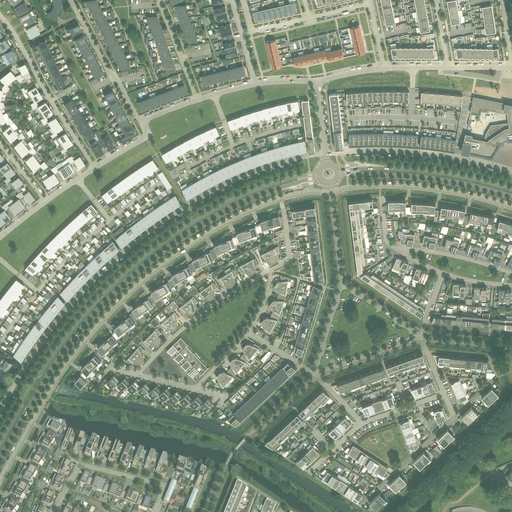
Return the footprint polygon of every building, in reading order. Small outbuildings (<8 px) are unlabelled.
[(17,11),(20,16),(32,10),(31,7),(28,8),(24,2),(15,7),(15,8),(14,8),(16,12),(17,11)] [(61,8),(61,2),(54,3),(54,7),(51,13),(49,12),(47,15),(53,18),(55,16),(57,17),(59,14),(58,13),(61,8)] [(215,11),(216,14),(227,12),(225,6),(224,3),(217,5),(217,8),(216,8),(214,8),(215,11)] [(24,25),(28,23),(35,19),(33,16),(32,17),(29,11),(32,10),(20,16),(21,18),(20,19),(24,25)] [(217,21),(220,20),(221,20),(221,22),(228,20),(228,18),(227,12),(216,14),(217,18),(217,21)] [(220,28),(221,32),(232,29),(230,23),(229,23),(228,20),(221,22),(222,25),(221,25),(219,26),(219,28),(220,28)] [(38,23),(31,27),(26,29),(29,34),(28,34),(30,38),(35,35),(35,34),(39,32),(37,27),(40,26),(38,23)] [(70,35),(71,38),(77,35),(75,32),(81,30),(78,24),(73,26),(72,26),(66,29),(67,32),(70,31),(72,34),(70,35)] [(224,37),(225,37),(226,40),(233,38),(232,35),(233,35),(232,29),(221,32),(222,36),(222,38),(224,37)] [(195,35),(195,33),(186,33),(186,37),(186,39),(188,39),(188,41),(197,41),(197,34),(195,35)] [(75,46),(75,47),(87,40),(86,41),(85,39),(86,38),(84,35),(78,38),(77,35),(71,38),(73,41),(75,40),(78,45),(75,46)] [(224,45),(225,49),(236,46),(235,40),(234,40),(233,38),(226,40),(227,42),(226,43),(224,43),(224,45)] [(1,42),(0,40),(0,51),(1,51),(6,48),(5,47),(7,46),(9,45),(7,41),(6,42),(4,39),(1,42)] [(37,49),(38,50),(52,44),(51,43),(47,44),(45,40),(43,41),(39,43),(39,42),(35,43),(38,49),(37,49)] [(78,52),(89,46),(87,44),(88,44),(87,40),(75,47),(75,48),(79,47),(80,50),(78,52)] [(39,52),(41,56),(50,51),(49,48),(52,45),(52,44),(38,50),(39,52)] [(80,57),(81,57),(92,51),(91,51),(90,49),(91,49),(89,46),(78,52),(78,53),(82,52),(83,55),(80,57)] [(226,53),(227,55),(226,56),(226,59),(238,55),(237,52),(238,52),(236,46),(225,49),(226,53)] [(461,48),(461,47),(454,48),(455,52),(456,52),(457,58),(463,57),(461,48)] [(11,50),(0,55),(0,57),(2,61),(4,60),(6,63),(11,60),(12,61),(15,59),(17,57),(14,52),(13,52),(11,50)] [(42,60),(43,61),(57,55),(56,54),(52,55),(50,51),(41,56),(43,60),(42,60)] [(83,62),(83,63),(95,56),(94,57),(93,55),(94,54),(92,51),(81,57),(81,58),(84,58),(86,61),(83,62)] [(44,63),(46,66),(55,62),(54,59),(57,56),(60,55),(60,54),(57,55),(43,61),(44,63)] [(86,68),(98,62),(98,61),(97,62),(96,60),(97,60),(95,56),(83,63),(84,64),(87,63),(89,66),(86,68)] [(47,70),(48,72),(61,66),(61,64),(57,65),(55,62),(46,66),(48,70),(47,70)] [(89,73),(101,67),(100,67),(99,65),(98,62),(86,68),(87,69),(90,68),(92,72),(89,73)] [(22,73),(19,75),(22,80),(24,79),(22,74),(28,72),(25,64),(19,67),(22,73)] [(49,73),(51,77),(60,73),(59,70),(62,67),(61,66),(48,72),(49,74),(49,73)] [(243,66),(237,67),(239,76),(245,74),(243,66)] [(102,70),(101,67),(89,73),(90,75),(93,74),(95,77),(103,73),(101,71),(102,70)] [(10,71),(5,74),(11,81),(15,77),(19,81),(22,80),(19,75),(15,76),(10,71)] [(210,83),(208,74),(207,72),(203,73),(204,75),(202,76),(204,85),(210,83)] [(52,81),(53,83),(66,77),(66,75),(62,76),(60,73),(51,77),(53,81),(52,81)] [(5,84),(2,86),(8,90),(9,88),(6,85),(11,81),(5,74),(0,78),(5,84)] [(67,78),(66,77),(53,83),(54,84),(56,90),(60,88),(59,87),(63,85),(65,84),(64,81),(67,78)] [(184,84),(178,87),(181,95),(187,92),(184,84)] [(0,89),(0,96),(1,96),(2,91),(7,92),(8,90),(2,86),(1,90),(0,89)] [(28,91),(31,96),(38,92),(35,87),(29,91),(27,88),(22,91),(24,94),(28,91)] [(178,87),(172,89),(176,97),(181,95),(178,87)] [(172,89),(167,91),(170,99),(176,97),(172,89)] [(107,100),(115,95),(114,92),(113,92),(112,90),(104,94),(106,98),(102,100),(103,102),(107,100)] [(167,91),(161,93),(164,101),(170,99),(167,91)] [(37,104),(35,101),(42,97),(38,92),(31,96),(35,102),(30,104),(32,107),(37,104)] [(161,93),(156,95),(159,103),(164,101),(161,93)] [(109,105),(118,101),(117,97),(116,98),(115,96),(116,95),(115,95),(107,100),(108,103),(105,106),(106,107),(109,105)] [(156,95),(150,97),(153,106),(159,103),(156,95)] [(150,97),(144,100),(148,108),(153,106),(150,97)] [(508,139),(509,140),(511,139),(511,104),(505,103),(505,104),(503,104),(503,103),(474,97),(471,113),(480,115),(481,110),(484,111),(484,112),(489,113),(489,110),(504,113),(507,114),(508,122),(491,125),(485,134),(484,139),(472,137),(472,134),(465,133),(461,152),(469,153),(469,152),(492,157),(500,143),(501,143),(504,142),(503,140),(508,139)] [(65,106),(67,109),(78,101),(78,100),(74,102),(72,98),(64,103),(65,106)] [(308,99),(302,100),(307,140),(308,140),(309,152),(315,151),(308,99)] [(144,100),(139,102),(142,110),(148,108),(144,100)] [(68,111),(70,114),(82,106),(84,105),(83,103),(81,105),(77,107),(75,104),(79,102),(78,101),(67,109),(69,111),(68,111)] [(112,110),(121,106),(119,103),(117,101),(118,101),(109,105),(111,108),(108,111),(108,112),(112,110)] [(288,111),(292,110),(293,114),(295,114),(294,110),(291,101),(286,102),(286,103),(288,111)] [(45,102),(39,106),(37,104),(32,107),(34,109),(38,107),(41,112),(48,107),(45,102)] [(286,103),(280,104),(282,112),(283,112),(288,111),(286,103)] [(276,114),(281,113),(282,117),(284,116),(283,112),(282,112),(280,104),(274,105),(276,114)] [(274,105),(268,107),(271,115),(276,114),(274,105)] [(71,116),(73,119),(81,114),(85,111),(84,110),(80,111),(78,109),(82,107),(82,106),(70,114),(71,114),(72,116),(71,116)] [(115,116),(124,111),(122,108),(121,108),(120,106),(121,106),(112,110),(114,114),(110,116),(111,118),(115,116)] [(40,120),(42,122),(47,119),(45,116),(52,112),(48,107),(41,112),(45,117),(40,120)] [(265,117),(269,116),(270,120),(272,119),(271,115),(268,107),(262,108),(265,117)] [(262,109),(257,110),(259,119),(260,118),(265,117),(262,108),(262,109)] [(253,120),(258,119),(259,123),(261,122),(260,118),(259,119),(257,110),(251,112),(253,121),(253,120)] [(113,122),(114,123),(118,121),(127,116),(125,113),(124,114),(123,112),(124,111),(115,116),(117,119),(113,122)] [(251,112),(245,114),(248,122),(249,122),(253,121),(251,112)] [(76,124),(85,119),(88,116),(87,115),(83,116),(81,114),(73,119),(74,119),(75,121),(74,121),(76,124)] [(242,124),(247,123),(248,127),(250,126),(249,122),(248,122),(245,114),(239,116),(242,125),(242,124)] [(0,122),(4,120),(7,123),(12,120),(10,118),(5,120),(3,115),(0,115),(0,122)] [(117,128),(120,126),(129,122),(128,119),(127,119),(126,117),(127,117),(127,116),(118,121),(119,124),(116,127),(117,128)] [(242,125),(239,116),(234,118),(236,127),(238,126),(239,130),(243,128),(242,125)] [(48,122),(51,127),(58,123),(55,117),(49,122),(47,119),(42,122),(44,125),(48,122)] [(29,120),(34,127),(37,125),(32,118),(29,120)] [(231,129),(236,127),(237,131),(239,130),(238,126),(236,127),(234,118),(228,120),(231,129)] [(80,129),(88,124),(92,121),(91,120),(87,121),(85,119),(76,124),(77,124),(78,126),(80,129)] [(14,123),(12,120),(7,123),(9,126),(3,131),(7,136),(14,131),(10,126),(14,123)] [(120,126),(123,132),(132,127),(130,124),(129,122),(120,126)] [(50,135),(52,138),(57,134),(56,132),(62,128),(58,123),(51,127),(55,132),(50,135)] [(83,134),(91,129),(95,126),(94,125),(90,127),(88,124),(80,129),(81,129),(82,131),(81,131),(83,134)] [(343,131),(342,125),(333,126),(335,148),(343,148),(342,142),(341,142),(340,137),(341,136),(341,132),(343,131)] [(215,136),(219,134),(216,126),(210,128),(214,136),(213,137),(214,141),(216,140),(215,136)] [(131,128),(132,127),(123,132),(125,135),(121,137),(123,140),(133,134),(135,134),(131,128)] [(208,139),(213,137),(214,136),(210,128),(204,131),(205,131),(208,139)] [(93,132),(91,129),(83,134),(84,134),(85,136),(84,136),(86,139),(95,134),(98,132),(97,130),(93,132)] [(17,136),(18,139),(23,135),(21,132),(17,135),(14,131),(7,136),(11,141),(17,136)] [(205,131),(199,134),(203,142),(202,142),(204,146),(206,145),(204,141),(208,139),(205,131)] [(58,138),(61,143),(68,138),(65,133),(59,137),(57,134),(52,138),(54,140),(58,138)] [(106,138),(103,140),(102,138),(99,139),(102,145),(105,143),(108,149),(114,145),(111,140),(108,134),(105,135),(106,138)] [(198,144),(202,142),(203,142),(199,134),(194,136),(198,144)] [(14,146),(18,150),(25,145),(21,140),(25,137),(23,135),(18,139),(20,141),(14,146)] [(194,136),(188,139),(192,147),(191,147),(193,151),(195,150),(193,146),(198,144),(194,136)] [(72,143),(68,138),(61,143),(65,148),(60,151),(62,153),(67,150),(66,147),(72,143)] [(103,152),(100,147),(102,145),(99,139),(96,141),(97,143),(94,145),(92,142),(90,144),(93,151),(94,150),(97,155),(103,152)] [(187,149),(191,147),(192,147),(188,139),(183,142),(187,150),(187,149)] [(305,140),(298,142),(300,151),(301,151),(305,150),(304,150),(306,149),(306,150),(307,150),(305,140)] [(183,142),(178,145),(182,153),(181,153),(183,157),(185,156),(183,152),(187,150),(183,142)] [(297,142),(292,143),(294,152),(299,151),(298,151),(300,150),(300,151),(298,142),(297,142)] [(292,143),(286,145),(288,154),(293,153),(292,152),(294,152),(292,143)] [(29,150),(25,145),(18,150),(22,155),(28,151),(30,153),(35,149),(33,147),(29,150)] [(177,155),(181,153),(182,153),(178,145),(173,147),(177,156),(177,155)] [(286,145),(280,146),(282,155),(287,154),(286,154),(288,153),(288,154),(286,145)] [(280,146),(274,148),(277,157),(281,156),(281,155),(282,155),(280,146)] [(172,148),(167,151),(171,159),(173,163),(175,162),(173,158),(177,156),(173,147),(172,148)] [(274,148),(268,150),(271,159),(275,158),(275,157),(276,157),(277,157),(274,148)] [(32,155),(26,160),(30,165),(36,160),(39,157),(36,152),(35,149),(30,153),(32,155)] [(268,150),(262,152),(265,161),(269,159),(270,158),(270,159),(271,159),(268,150)] [(166,162),(171,159),(167,151),(162,154),(166,162)] [(255,154),(256,160),(258,160),(259,163),(263,161),(265,160),(265,161),(262,152),(255,154)] [(71,156),(69,157),(72,162),(75,161),(79,167),(84,163),(79,156),(74,160),(71,156)] [(254,161),(252,156),(244,158),(248,167),(248,166),(249,166),(250,166),(254,165),(252,161),(254,161)] [(69,163),(64,166),(68,173),(74,170),(69,164),(72,162),(69,157),(66,159),(69,163)] [(244,158),(239,161),(242,169),(244,168),(244,169),(248,167),(244,158)] [(153,159),(147,163),(152,170),(158,167),(153,159)] [(36,160),(30,165),(33,170),(39,165),(43,170),(48,166),(44,161),(40,165),(36,160)] [(238,161),(233,163),(236,172),(237,171),(236,171),(238,170),(238,171),(242,169),(239,161),(238,161)] [(0,169),(3,173),(11,167),(7,162),(1,167),(0,165),(0,169)] [(179,176),(181,174),(179,171),(186,167),(183,162),(170,170),(174,178),(179,176)] [(147,163),(142,166),(147,174),(152,170),(147,163)] [(233,163),(227,166),(231,174),(232,173),(233,173),(236,172),(233,163)] [(56,166),(53,167),(57,172),(59,171),(63,177),(68,173),(64,166),(59,170),(56,166)] [(142,166),(137,169),(142,177),(147,174),(142,166)] [(227,166),(221,168),(225,177),(225,176),(227,176),(231,174),(227,166)] [(11,179),(9,176),(15,172),(11,167),(3,173),(7,178),(4,180),(6,183),(11,179)] [(53,173),(48,176),(53,184),(58,180),(54,174),(57,172),(53,167),(51,169),(53,173)] [(221,168),(216,171),(220,179),(221,178),(221,179),(225,177),(221,168)] [(137,169),(132,173),(137,180),(142,177),(137,169)] [(216,171),(210,174),(214,182),(216,181),(220,179),(216,171)] [(158,174),(162,180),(163,181),(167,179),(162,172),(158,174)] [(132,173),(127,176),(133,184),(137,180),(132,173)] [(210,174),(204,177),(209,185),(210,184),(211,184),(214,182),(210,174)] [(13,181),(11,179),(6,183),(9,186),(10,185),(13,189),(23,181),(19,176),(13,181)] [(48,187),(53,184),(48,176),(43,180),(48,187)] [(127,176),(122,180),(128,187),(133,184),(127,176)] [(204,177),(199,180),(203,188),(204,188),(203,188),(205,187),(209,185),(204,177)] [(163,181),(167,188),(168,189),(170,187),(171,186),(167,179),(163,181)] [(122,180),(117,183),(123,191),(128,187),(122,180)] [(199,180),(193,183),(198,191),(200,190),(203,188),(199,180)] [(117,183),(112,187),(118,194),(123,191),(117,183)] [(193,194),(194,193),(198,191),(193,183),(188,186),(193,194)] [(189,197),(193,194),(188,186),(183,190),(187,198),(188,198),(187,197),(189,196),(189,197)] [(112,187),(108,191),(113,198),(118,194),(112,187)] [(24,195),(21,191),(18,193),(22,198),(24,196),(29,202),(34,198),(29,191),(24,195)] [(101,196),(106,203),(113,198),(108,191),(101,196)] [(14,202),(20,210),(25,206),(20,200),(22,198),(18,193),(16,195),(19,199),(14,202)] [(173,197),(170,199),(175,206),(180,202),(176,195),(173,197)] [(170,199),(165,202),(170,209),(175,206),(170,199)] [(406,201),(406,200),(400,200),(400,210),(405,210),(406,214),(408,214),(408,207),(406,207),(405,201),(406,201)] [(4,204),(8,209),(10,207),(15,214),(20,210),(14,202),(9,206),(6,202),(4,204)] [(163,204),(160,205),(165,212),(170,209),(165,202),(163,204)] [(411,202),(411,207),(408,207),(408,214),(411,214),(411,212),(416,212),(417,203),(411,202)] [(436,204),(430,203),(430,213),(435,213),(434,217),(437,217),(438,210),(435,210),(435,204),(436,204)] [(0,213),(0,214),(5,221),(10,217),(5,211),(8,209),(4,204),(1,206),(4,210),(0,213)] [(92,204),(87,208),(93,215),(93,214),(97,211),(92,204)] [(158,207),(155,209),(160,216),(165,212),(160,205),(158,207)] [(292,210),(293,215),(296,215),(306,214),(306,213),(316,212),(315,206),(305,207),(305,208),(298,209),(292,210)] [(445,216),(446,207),(441,207),(441,211),(438,210),(437,217),(440,218),(445,218),(445,216)] [(85,209),(82,212),(88,219),(93,215),(87,208),(85,209)] [(465,209),(460,208),(458,218),(464,219),(463,222),(466,223),(467,216),(464,215),(465,209)] [(155,209),(150,212),(155,219),(160,216),(155,209)] [(80,213),(78,216),(84,223),(88,219),(82,212),(80,213)] [(148,214),(145,216),(150,223),(155,219),(150,212),(148,214)] [(471,212),(470,213),(470,216),(467,216),(466,223),(469,223),(469,221),(474,222),(476,213),(471,212)] [(482,214),(480,214),(476,213),(474,222),(481,224),(482,214)] [(489,215),(483,214),(482,214),(481,224),(487,225),(489,215)] [(494,217),(494,216),(489,215),(487,225),(492,226),(491,229),(494,230),(496,223),(493,223),(494,217)] [(76,217),(73,220),(79,227),(84,223),(78,216),(76,217)] [(145,216),(140,219),(145,226),(150,223),(145,216)] [(281,224),(279,216),(272,217),(274,226),(281,224)] [(272,217),(266,219),(268,227),(274,226),(272,217)] [(141,230),(145,226),(140,219),(139,218),(134,221),(135,223),(141,230)] [(268,227),(266,219),(261,220),(262,224),(258,225),(260,232),(263,232),(263,231),(269,230),(268,227)] [(71,221),(68,224),(75,231),(79,227),(73,220),(71,221)] [(499,220),(498,224),(496,223),(494,230),(497,231),(497,229),(502,230),(505,221),(499,220)] [(511,223),(509,222),(505,221),(502,230),(509,232),(511,223)] [(135,223),(131,227),(136,234),(141,230),(135,223)] [(68,224),(64,228),(70,235),(75,231),(68,224)] [(258,235),(257,233),(260,232),(258,225),(253,227),(249,228),(251,237),(258,235)] [(131,227),(126,231),(131,237),(136,234),(131,227)] [(62,230),(60,232),(66,239),(69,236),(70,235),(64,228),(62,230)] [(249,228),(243,230),(245,238),(251,237),(249,228)] [(407,244),(409,233),(410,230),(403,228),(402,230),(398,230),(399,236),(401,237),(402,237),(401,243),(407,244)] [(127,241),(131,237),(126,231),(124,229),(119,233),(127,241)] [(245,238),(243,230),(237,232),(239,236),(235,237),(238,244),(241,243),(241,242),(246,241),(245,238)] [(60,232),(55,237),(62,243),(64,246),(68,241),(66,239),(60,232)] [(122,245),(127,241),(119,233),(116,236),(117,238),(116,239),(122,245)] [(432,233),(431,236),(429,247),(434,248),(438,234),(432,233)] [(424,234),(423,239),(422,245),(429,247),(431,236),(424,234)] [(54,238),(51,241),(57,248),(60,245),(62,243),(55,237),(54,238)] [(235,247),(235,245),(238,244),(235,237),(230,239),(226,240),(229,249),(235,247)] [(444,248),(450,250),(455,237),(454,237),(453,240),(447,238),(444,248)] [(456,252),(459,242),(460,243),(461,240),(460,238),(455,237),(450,250),(456,252)] [(119,248),(113,241),(112,240),(109,243),(110,244),(108,245),(114,252),(119,248)] [(226,240),(220,243),(223,251),(229,249),(226,240)] [(51,241),(47,245),(53,252),(56,249),(57,248),(51,241)] [(215,244),(216,249),(213,250),(216,257),(219,256),(218,253),(223,251),(220,243),(215,244)] [(465,253),(472,255),(476,245),(469,243),(465,253)] [(45,247),(42,250),(49,256),(53,252),(47,245),(45,247)] [(105,249),(104,249),(110,256),(114,252),(108,245),(105,249)] [(477,257),(478,255),(481,247),(476,245),(472,255),(477,257)] [(278,246),(268,251),(274,262),(274,261),(275,261),(276,260),(276,259),(276,258),(277,258),(277,257),(277,256),(276,254),(279,253),(278,246)] [(83,255),(87,252),(82,247),(78,250),(83,255)] [(104,249),(99,254),(105,260),(110,256),(104,249)] [(486,259),(493,262),(498,251),(497,251),(497,252),(491,249),(486,259)] [(41,251),(38,254),(45,261),(47,259),(49,256),(42,250),(41,251)] [(213,260),(213,258),(216,257),(213,250),(204,254),(207,262),(213,260)] [(266,258),(268,260),(268,261),(269,261),(270,262),(271,262),(272,262),(273,262),(274,262),(268,251),(260,255),(263,261),(266,258)] [(498,264),(499,262),(503,254),(498,251),(493,262),(498,264)] [(38,254),(34,259),(41,265),(45,261),(38,254)] [(99,254),(95,258),(101,264),(105,260),(99,254)] [(204,254),(198,256),(201,265),(207,262),(204,254)] [(193,259),(195,263),(191,264),(195,271),(197,269),(196,267),(201,265),(198,256),(193,259)] [(255,257),(247,262),(253,272),(254,272),(254,271),(255,271),(255,270),(255,269),(255,268),(255,267),(255,264),(259,263),(255,257)] [(403,260),(397,258),(397,257),(393,267),(399,270),(403,260)] [(95,258),(90,262),(96,268),(101,264),(95,258)] [(34,259),(30,263),(37,269),(41,265),(34,259)] [(404,273),(408,264),(408,262),(403,260),(399,270),(404,273)] [(90,262),(86,266),(92,272),(96,268),(90,262)] [(245,270),(246,271),(247,272),(248,272),(249,273),(250,273),(251,273),(252,273),(253,272),(247,262),(238,266),(242,273),(245,270)] [(25,270),(31,275),(36,269),(37,270),(37,269),(30,263),(25,270)] [(358,274),(365,269),(364,269),(362,266),(362,264),(365,263),(368,263),(357,264),(358,274)] [(192,274),(192,272),(195,271),(191,264),(183,269),(186,277),(192,274)] [(88,276),(92,272),(86,266),(84,265),(81,268),(82,268),(81,270),(88,276)] [(423,270),(417,268),(416,268),(413,278),(419,280),(419,281),(423,270)] [(183,269),(177,271),(181,279),(186,277),(183,269)] [(234,269),(226,274),(232,284),(233,284),(233,283),(234,283),(234,282),(234,281),(235,281),(235,280),(235,279),(234,279),(234,276),(238,275),(234,269)] [(84,281),(88,276),(81,270),(78,273),(79,274),(78,275),(84,281)] [(424,283),(427,275),(428,272),(423,270),(419,281),(424,283)] [(177,285),(176,282),(181,279),(177,271),(172,274),(174,278),(171,280),(174,286),(177,285)] [(367,271),(360,275),(368,281),(373,274),(371,276),(369,275),(367,272),(367,271)] [(224,282),(226,284),(227,284),(228,285),(229,285),(230,285),(231,285),(232,284),(226,274),(218,279),(221,285),(224,282)] [(322,284),(323,280),(324,280),(324,274),(314,276),(314,282),(322,284)] [(368,281),(374,284),(378,277),(373,274),(368,281)] [(78,275),(73,279),(80,285),(84,281),(78,275)] [(281,281),(280,281),(279,281),(278,281),(278,282),(277,282),(277,283),(276,283),(276,284),(275,284),(275,285),(287,287),(288,280),(288,277),(280,275),(281,281)] [(374,284),(379,288),(384,281),(378,277),(374,284)] [(24,285),(17,279),(13,284),(20,290),(24,285)] [(73,279),(69,284),(75,289),(80,285),(73,279)] [(172,289),(171,288),(174,286),(171,280),(166,282),(162,285),(166,292),(172,289)] [(379,288),(385,292),(389,285),(384,281),(379,288)] [(214,292),(214,291),(214,289),(217,288),(213,282),(205,287),(212,297),(213,297),(214,296),(214,295),(215,294),(215,293),(215,292),(214,292)] [(13,284),(9,289),(16,295),(20,290),(13,284)] [(69,284),(65,288),(71,294),(75,289),(69,284)] [(322,287),(313,285),(311,284),(309,290),(311,291),(320,293),(323,288),(322,288),(322,287)] [(162,285),(157,288),(161,295),(166,292),(162,285)] [(286,295),(287,287),(275,285),(275,286),(275,287),(275,288),(276,288),(276,289),(276,290),(277,290),(278,291),(280,292),(278,295),(285,297),(286,295)] [(385,292),(389,295),(394,288),(389,285),(385,292)] [(193,296),(196,294),(192,289),(192,290),(190,287),(188,289),(187,290),(189,292),(191,294),(193,296)] [(204,296),(206,297),(207,298),(208,298),(209,298),(210,298),(211,298),(212,298),(212,297),(205,287),(198,293),(202,299),(204,296)] [(61,293),(67,299),(71,294),(65,288),(61,293)] [(158,301),(156,298),(161,295),(157,288),(152,290),(154,294),(151,296),(155,303),(158,301)] [(389,295),(393,298),(398,291),(394,288),(389,295)] [(9,289),(5,294),(13,299),(16,295),(9,289)] [(321,293),(320,293),(311,291),(310,296),(318,299),(319,298),(321,293)] [(393,298),(397,300),(402,293),(398,291),(393,298)] [(403,304),(407,297),(409,295),(406,293),(405,295),(402,293),(397,300),(403,304)] [(5,294),(2,298),(9,304),(11,302),(13,299),(5,294)] [(278,300),(276,300),(275,300),(274,300),(273,300),(272,301),(272,302),(271,302),(271,303),(282,307),(285,300),(284,300),(285,297),(278,295),(278,300)] [(58,296),(54,301),(61,306),(65,302),(58,296)] [(153,306),(152,304),(155,303),(151,296),(146,299),(143,302),(147,309),(153,306)] [(194,303),(198,302),(193,296),(186,302),(194,312),(194,311),(195,310),(195,309),(196,308),(196,307),(195,306),(195,305),(194,303)] [(319,299),(319,298),(318,299),(310,296),(308,301),(317,304),(319,299)] [(403,304),(408,308),(413,301),(407,297),(403,304)] [(0,300),(0,304),(6,309),(9,304),(2,298),(0,300)] [(54,301),(50,306),(57,311),(61,306),(54,301)] [(318,304),(317,304),(308,301),(306,307),(315,310),(315,309),(318,304)] [(408,308),(414,311),(418,305),(413,301),(408,308)] [(143,302),(137,305),(142,313),(147,309),(143,302)] [(185,310),(187,312),(188,312),(189,313),(190,313),(191,313),(192,312),(193,312),(194,312),(186,302),(179,308),(183,314),(185,310)] [(274,310),(271,313),(278,317),(279,314),(280,314),(282,307),(271,303),(271,304),(270,304),(270,305),(270,306),(271,306),(271,307),(271,308),(272,309),(274,310)] [(139,318),(137,316),(142,313),(137,305),(133,308),(135,312),(132,314),(136,320),(139,318)] [(424,308),(419,305),(418,305),(414,311),(421,316),(424,308)] [(50,306),(46,310),(53,316),(57,311),(50,306)] [(316,310),(315,309),(315,310),(306,307),(305,312),(314,315),(316,310)] [(46,310),(43,315),(49,320),(53,316),(46,310)] [(174,311),(167,318),(176,327),(176,326),(177,325),(177,324),(177,323),(177,322),(177,321),(176,319),(179,317),(174,311)] [(314,315),(305,312),(303,318),(312,320),(314,315)] [(270,318),(269,317),(268,317),(267,317),(266,317),(265,318),(264,319),(263,319),(263,320),(274,326),(277,319),(278,317),(271,313),(270,318)] [(432,320),(441,321),(442,313),(441,313),(441,316),(439,316),(435,314),(432,320)] [(135,323),(134,322),(136,320),(132,314),(124,320),(129,327),(135,323)] [(43,315),(39,320),(46,325),(49,320),(43,315)] [(167,326),(169,327),(170,328),(171,328),(172,328),(173,328),(174,328),(175,327),(176,327),(167,318),(160,324),(165,329),(167,326)] [(313,320),(312,320),(303,318),(301,323),(310,326),(313,320)] [(39,320),(35,325),(42,330),(46,325),(39,320)] [(124,320),(119,323),(124,331),(129,327),(124,320)] [(269,333),(274,326),(263,320),(263,321),(262,321),(262,322),(262,323),(262,324),(263,324),(263,325),(264,326),(265,328),(264,329),(269,333)] [(119,338),(121,336),(120,334),(124,331),(119,323),(114,327),(117,331),(114,333),(119,338)] [(311,326),(310,326),(301,323),(300,329),(309,331),(311,326)] [(38,335),(42,330),(35,325),(32,330),(38,335)] [(159,337),(158,335),(162,333),(156,328),(150,335),(158,343),(159,343),(159,342),(160,341),(160,340),(160,339),(160,338),(159,337)] [(309,331),(300,329),(298,334),(307,337),(309,331)] [(32,330),(28,335),(35,340),(38,335),(32,330)] [(117,342),(118,343),(121,340),(119,338),(114,333),(107,339),(112,346),(117,342)] [(308,337),(307,337),(298,334),(297,340),(305,342),(308,337)] [(28,335),(25,340),(31,344),(35,340),(28,335)] [(150,343),(152,344),(153,344),(154,345),(155,345),(156,344),(157,344),(158,344),(158,343),(150,335),(143,341),(148,346),(150,343)] [(187,346),(188,345),(181,338),(181,337),(167,351),(172,355),(175,351),(178,354),(187,346)] [(107,339),(102,343),(107,350),(112,346),(107,339)] [(25,340),(21,345),(28,349),(31,344),(25,340)] [(304,348),(304,347),(306,342),(305,342),(297,340),(295,345),(304,348)] [(97,346),(100,350),(98,352),(103,358),(105,356),(103,353),(107,350),(102,343),(97,346)] [(254,353),(260,347),(254,343),(253,345),(251,344),(250,344),(249,343),(248,344),(247,344),(246,344),(245,345),(254,353)] [(21,345),(18,350),(25,354),(28,349),(21,345)] [(143,355),(141,352),(145,350),(139,345),(133,352),(142,360),(143,360),(143,359),(143,358),(144,357),(143,356),(143,355)] [(253,360),(250,358),(254,353),(245,345),(244,346),(244,347),(244,348),(244,349),(244,350),(244,351),(245,353),(242,355),(247,360),(250,363),(253,360)] [(301,355),(302,353),(305,348),(304,347),(304,348),(295,345),(293,350),(301,355)] [(194,353),(187,346),(178,354),(174,357),(174,358),(179,362),(182,358),(185,361),(194,353)] [(21,360),(25,354),(18,350),(14,355),(21,360)] [(269,350),(269,351),(267,353),(261,360),(263,362),(269,355),(271,352),(269,350)] [(101,361),(100,360),(103,358),(98,352),(90,359),(96,366),(101,361)] [(125,361),(133,363),(134,361),(136,362),(137,362),(138,362),(139,362),(140,362),(141,361),(142,361),(142,360),(133,352),(125,361)] [(192,369),(201,361),(194,353),(185,361),(181,365),(186,369),(189,366),(192,369)] [(426,364),(422,354),(417,356),(420,364),(421,366),(426,364)] [(240,359),(238,358),(237,358),(237,357),(236,357),(235,357),(234,358),(233,358),(232,359),(241,367),(246,362),(247,360),(242,355),(240,359)] [(437,364),(444,365),(445,356),(433,355),(437,364)] [(417,356),(412,357),(415,366),(420,364),(417,356)] [(412,357),(407,359),(410,367),(415,366),(412,357)] [(2,367),(8,370),(12,363),(3,358),(0,363),(3,365),(2,367)] [(94,372),(92,370),(96,366),(90,359),(86,363),(94,372)] [(232,367),(229,369),(234,374),(236,373),(241,367),(232,359),(232,360),(231,360),(231,361),(231,362),(231,363),(231,364),(231,365),(232,367)] [(407,359),(402,361),(405,369),(410,367),(407,359)] [(493,369),(489,360),(482,359),(481,368),(493,369)] [(208,368),(201,361),(192,369),(188,373),(193,377),(196,373),(199,376),(208,368)] [(402,361),(397,363),(400,371),(405,369),(402,361)] [(288,362),(284,365),(291,373),(296,368),(288,362)] [(87,378),(88,378),(90,376),(94,372),(86,363),(82,367),(85,371),(82,373),(87,378)] [(397,363),(392,365),(395,373),(400,371),(397,363)] [(284,365),(280,369),(287,377),(291,373),(284,365)] [(389,375),(395,373),(392,365),(386,367),(389,375)] [(386,376),(383,368),(378,369),(381,378),(386,376)] [(234,374),(229,369),(227,373),(225,372),(224,371),(223,371),(222,371),(221,372),(220,372),(219,373),(228,381),(233,376),(234,374)] [(280,369),(276,373),(283,381),(287,377),(280,369)] [(378,369),(373,371),(376,380),(381,378),(378,369)] [(373,371),(368,373),(371,381),(376,380),(373,371)] [(75,380),(81,387),(84,384),(85,385),(90,380),(88,378),(87,378),(82,373),(75,380)] [(223,387),(228,381),(219,373),(219,374),(218,374),(218,375),(218,376),(218,377),(218,378),(218,379),(219,381),(216,383),(222,388),(223,386),(223,387)] [(276,373),(271,377),(278,385),(283,381),(276,373)] [(368,373),(363,375),(366,383),(371,381),(368,373)] [(119,379),(117,378),(115,375),(107,382),(111,386),(114,389),(118,385),(117,385),(120,382),(118,380),(119,379)] [(363,375),(358,377),(361,385),(366,383),(363,375)] [(461,383),(459,378),(459,377),(459,376),(453,376),(455,380),(450,382),(453,387),(463,383),(462,383),(461,383)] [(122,389),(124,391),(128,387),(131,384),(129,382),(125,377),(120,382),(117,385),(118,385),(122,389)] [(271,377),(267,381),(274,389),(278,385),(271,377)] [(358,377),(353,378),(356,387),(361,385),(358,377)] [(353,378),(348,380),(351,389),(356,387),(353,378)] [(134,394),(138,390),(141,387),(139,385),(140,384),(135,380),(131,384),(128,387),(132,391),(134,394)] [(348,380),(342,382),(345,390),(351,389),(348,380)] [(433,386),(434,385),(435,385),(433,380),(433,381),(432,381),(427,383),(430,392),(435,390),(433,386)] [(267,381),(263,385),(270,393),(274,389),(267,381)] [(421,383),(422,385),(425,394),(430,392),(427,383),(426,381),(421,383)] [(338,393),(345,390),(342,382),(332,386),(338,393)] [(142,394),(145,396),(149,392),(152,390),(152,389),(150,387),(146,383),(141,387),(138,390),(142,394)] [(453,387),(455,392),(464,388),(463,383),(453,387)] [(153,397),(155,399),(159,395),(162,392),(160,390),(156,385),(152,389),(152,390),(149,392),(153,397)] [(263,385),(259,389),(265,397),(270,393),(263,385)] [(413,393),(415,397),(420,395),(417,386),(412,388),(411,389),(411,388),(410,389),(412,393),(413,393)] [(498,395),(498,394),(502,391),(498,387),(495,390),(492,387),(492,388),(487,392),(493,399),(493,398),(498,394),(498,395)] [(171,392),(169,390),(167,388),(162,392),(159,395),(163,399),(166,402),(170,398),(169,398),(172,395),(170,392),(171,392)] [(455,392),(456,397),(466,393),(464,388),(455,392)] [(259,389),(254,393),(261,401),(265,397),(259,389)] [(331,398),(323,389),(319,393),(325,400),(327,402),(331,398)] [(176,404),(180,400),(183,397),(181,395),(177,390),(172,395),(169,398),(170,398),(174,402),(176,404)] [(488,404),(487,403),(489,402),(493,399),(487,392),(482,397),(481,397),(488,404)] [(186,407),(190,403),(193,400),(191,398),(192,397),(187,393),(183,397),(180,400),(184,404),(186,407)] [(254,393),(250,397),(257,405),(261,401),(254,393)] [(319,393),(315,397),(321,403),(325,400),(319,393)] [(464,403),(464,404),(468,400),(467,398),(465,393),(466,393),(456,397),(459,402),(463,400),(464,403)] [(197,409),(201,405),(204,402),(202,400),(198,395),(193,400),(190,403),(194,407),(197,409)] [(395,404),(393,400),(395,399),(395,400),(395,399),(393,395),(392,395),(387,397),(390,406),(395,404)] [(250,397),(246,401),(253,409),(257,405),(250,397)] [(315,397),(311,401),(317,407),(321,403),(315,397)] [(207,412),(211,408),(214,405),(212,403),(208,398),(204,402),(201,405),(205,410),(205,409),(207,412)] [(246,401),(241,405),(248,413),(253,409),(246,401)] [(311,401),(307,404),(313,411),(317,407),(311,401)] [(307,404),(303,408),(309,415),(312,417),(316,414),(313,411),(307,404)] [(359,407),(362,411),(363,411),(362,411),(364,410),(366,415),(371,413),(368,404),(363,406),(359,407)] [(241,405),(237,409),(244,417),(248,413),(241,405)] [(437,406),(433,407),(433,408),(434,411),(436,416),(445,412),(443,407),(438,409),(437,406)] [(472,406),(471,407),(472,407),(467,411),(473,418),(473,417),(477,413),(478,413),(472,406)] [(305,419),(309,415),(303,408),(299,412),(305,419)] [(237,409),(233,413),(240,421),(244,417),(237,409)] [(461,416),(468,423),(467,422),(469,421),(473,418),(467,411),(462,416),(461,416)] [(444,423),(443,423),(442,419),(446,418),(445,412),(436,416),(438,421),(440,426),(439,426),(440,427),(444,423)] [(236,424),(240,421),(233,413),(227,419),(236,424)] [(297,413),(293,417),(301,426),(305,422),(297,413)] [(349,418),(350,418),(346,414),(346,415),(345,416),(341,420),(347,427),(351,423),(348,420),(349,418)] [(408,416),(403,418),(404,421),(400,422),(402,427),(410,424),(409,419),(408,417),(408,416)] [(293,417),(289,421),(295,427),(297,429),(300,425),(301,426),(293,417)] [(48,432),(55,436),(57,432),(60,427),(56,425),(58,423),(50,420),(46,427),(52,430),(50,433),(48,432)] [(341,420),(337,424),(343,430),(347,427),(341,420)] [(289,421),(285,425),(291,431),(295,427),(289,421)] [(337,424),(333,427),(340,434),(343,430),(337,424)] [(285,425),(281,428),(287,435),(291,431),(285,425)] [(332,434),(336,438),(340,434),(333,427),(329,431),(328,432),(327,432),(331,436),(332,434)] [(281,428),(277,432),(283,438),(287,435),(281,428)] [(403,432),(405,437),(416,433),(415,428),(412,429),(403,432)] [(448,429),(443,434),(449,440),(453,435),(454,436),(448,429)] [(70,438),(73,432),(68,430),(61,449),(65,450),(67,445),(71,446),(74,439),(70,438)] [(43,433),(40,438),(51,444),(55,436),(48,432),(47,435),(43,433)] [(277,432),(273,436),(279,442),(283,438),(277,432)] [(80,445),(84,435),(85,434),(80,433),(72,451),(77,453),(79,448),(83,449),(84,447),(80,445)] [(405,437),(407,442),(416,439),(418,438),(416,433),(405,437)] [(444,446),(444,445),(443,445),(445,443),(445,444),(449,440),(443,434),(438,439),(438,438),(437,439),(444,446)] [(92,435),(91,437),(84,454),(89,456),(91,451),(97,453),(100,447),(97,446),(97,445),(94,443),(96,437),(92,435)] [(265,444),(273,448),(279,442),(273,436),(265,444)] [(39,449),(46,453),(48,449),(50,444),(51,444),(40,438),(37,443),(42,446),(41,450),(39,449)] [(103,438),(103,439),(100,447),(97,453),(96,457),(100,459),(103,454),(106,455),(109,448),(106,446),(108,440),(103,438)] [(415,450),(419,446),(418,446),(417,444),(416,439),(407,442),(408,447),(413,445),(415,450),(414,450),(415,450)] [(115,441),(115,442),(108,460),(112,462),(114,457),(121,459),(123,453),(120,452),(121,451),(117,449),(120,443),(115,441)] [(127,457),(131,447),(132,446),(127,444),(123,453),(121,459),(119,463),(124,465),(126,460),(133,462),(139,447),(135,457),(132,456),(131,458),(127,457)] [(319,453),(316,450),(317,448),(317,449),(318,448),(314,445),(313,446),(309,450),(315,457),(319,453)] [(351,449),(348,448),(348,447),(344,451),(345,451),(348,453),(353,456),(358,448),(353,445),(351,449)] [(436,446),(434,448),(440,455),(443,453),(436,446)] [(141,455),(143,450),(143,449),(139,447),(133,462),(131,466),(136,468),(138,462),(141,464),(144,456),(141,455)] [(353,456),(357,459),(362,451),(358,448),(353,456)] [(433,448),(430,452),(436,458),(439,455),(433,448)] [(34,449),(31,455),(42,461),(46,453),(39,449),(38,451),(34,449)] [(150,450),(150,451),(143,469),(147,471),(150,465),(153,467),(156,459),(153,458),(155,452),(150,450)] [(309,450),(305,453),(312,460),(315,457),(309,450)] [(357,459),(361,462),(366,454),(362,451),(357,459)] [(424,451),(424,452),(419,456),(425,463),(425,462),(429,458),(430,458),(424,451)] [(162,453),(162,454),(155,472),(159,474),(161,468),(165,470),(168,462),(164,461),(167,455),(162,453)] [(305,453),(301,457),(308,464),(312,460),(305,453)] [(361,462),(366,464),(371,456),(366,454),(361,462)] [(30,465),(37,469),(39,466),(38,465),(41,461),(42,461),(31,455),(28,460),(33,463),(31,466),(30,465)] [(366,464),(370,467),(375,459),(371,456),(366,464)] [(413,461),(419,467),(420,468),(419,467),(421,466),(425,463),(419,456),(414,461),(413,461)] [(295,463),(299,466),(299,465),(301,464),(304,467),(308,464),(301,457),(297,461),(295,463)] [(175,472),(181,475),(182,472),(186,461),(182,459),(180,464),(178,464),(176,469),(175,472)] [(379,462),(375,459),(370,467),(369,469),(373,472),(373,471),(374,470),(379,462)] [(63,460),(60,465),(70,471),(70,470),(69,470),(72,465),(70,464),(70,463),(66,461),(63,460)] [(379,462),(374,470),(378,473),(384,465),(379,462)] [(24,466),(21,471),(32,477),(37,469),(30,465),(28,468),(24,466)] [(61,466),(58,471),(66,475),(66,474),(68,475),(70,471),(60,465),(61,466)] [(389,474),(385,472),(388,468),(384,465),(378,473),(383,476),(385,477),(389,474)] [(201,467),(197,477),(203,480),(205,474),(204,474),(206,469),(201,467)] [(321,472),(321,473),(322,473),(325,475),(322,479),(327,482),(332,474),(328,471),(327,471),(325,469),(321,472)] [(21,482),(27,486),(28,486),(27,486),(29,482),(32,477),(21,471),(19,476),(24,479),(22,483),(21,482)] [(80,483),(88,486),(91,479),(89,478),(90,475),(85,473),(80,483)] [(327,482),(331,485),(336,477),(332,474),(327,482)] [(401,485),(405,480),(406,481),(400,474),(395,479),(401,485)] [(55,475),(52,481),(61,486),(60,486),(63,481),(61,479),(57,477),(55,475)] [(195,476),(193,481),(201,485),(203,480),(197,477),(195,476)] [(88,486),(97,490),(101,479),(95,477),(94,480),(91,479),(88,486)] [(331,485),(335,487),(341,479),(336,477),(331,485)] [(97,490),(105,493),(108,485),(105,484),(106,481),(101,479),(97,490)] [(335,487),(340,490),(345,482),(341,479),(335,487)] [(390,484),(390,483),(389,484),(396,491),(396,490),(395,490),(397,488),(397,489),(401,485),(395,479),(390,484)] [(247,486),(238,480),(236,487),(245,491),(247,486)] [(53,482),(50,487),(57,491),(58,490),(59,490),(61,486),(52,481),(53,482)] [(173,490),(176,483),(171,481),(167,492),(175,495),(177,492),(173,490)] [(193,481),(190,487),(199,490),(201,485),(193,481)] [(15,482),(12,488),(23,494),(27,486),(21,482),(19,485),(15,482)] [(340,490),(344,493),(349,485),(345,482),(340,490)] [(105,493),(113,496),(118,486),(112,484),(111,486),(108,485),(105,493)] [(344,493),(348,496),(354,488),(349,485),(344,493)] [(113,496),(122,500),(125,492),(122,491),(123,488),(118,486),(113,496)] [(236,487),(234,492),(243,496),(245,491),(236,487)] [(23,494),(12,488),(9,493),(15,496),(13,499),(11,499),(18,502),(20,499),(23,494)] [(359,488),(358,490),(354,488),(348,496),(353,498),(359,488)] [(357,501),(360,497),(362,499),(366,496),(366,495),(366,496),(362,493),(360,492),(362,489),(359,488),(353,498),(357,501)] [(122,500),(130,503),(134,493),(129,490),(128,493),(125,492),(122,500)] [(193,490),(189,500),(194,502),(198,492),(193,490)] [(46,491),(43,497),(53,502),(52,501),(55,496),(52,495),(49,492),(48,493),(46,491)] [(163,502),(168,504),(169,501),(175,501),(177,495),(175,495),(167,492),(163,502)] [(234,492),(231,498),(241,502),(243,496),(234,492)] [(130,503),(139,506),(141,499),(139,498),(140,495),(134,493),(130,503)] [(381,504),(385,499),(386,500),(380,493),(379,493),(380,493),(375,498),(381,504)] [(50,506),(53,502),(43,497),(44,497),(41,502),(39,501),(37,504),(42,507),(44,504),(48,507),(49,505),(50,506)] [(144,500),(141,499),(139,506),(147,510),(151,499),(145,497),(144,500)] [(231,498),(229,503),(239,507),(241,502),(231,498)] [(376,509),(375,508),(377,507),(381,504),(375,498),(370,502),(369,502),(376,509)] [(6,499),(3,504),(14,510),(18,502),(11,499),(10,501),(6,499)] [(276,505),(267,499),(264,507),(274,510),(276,505)] [(189,500),(185,510),(188,511),(189,511),(194,502),(189,500)] [(44,510),(41,509),(42,507),(37,504),(37,503),(36,505),(36,506),(37,507),(34,511),(45,511),(44,511),(44,510)] [(229,503),(227,509),(234,511),(236,511),(239,507),(229,503)]
